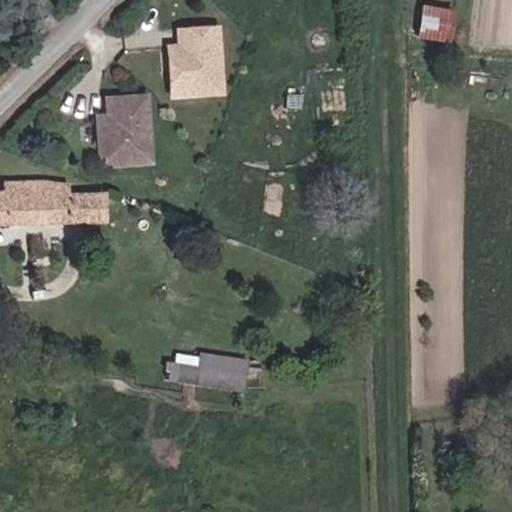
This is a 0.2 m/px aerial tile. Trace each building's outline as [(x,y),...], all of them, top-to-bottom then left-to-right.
[(414,33),(449,40),(454,8),(420,1),(414,33)] [(221,92),(217,28),(187,29),(187,45),(169,46),(171,94),(221,92)] [(146,156),(144,92),(113,94),(113,110),(95,111),(97,159),(146,156)] [(0,228),(65,239),(72,202),(45,197),(41,186),(31,184),(32,177),(11,174),(6,191),(0,189),(0,228)] [(171,348),(168,380),(244,387),(247,355),(171,348)]
